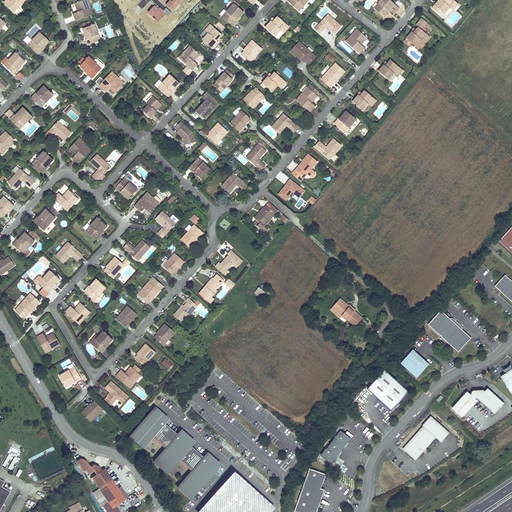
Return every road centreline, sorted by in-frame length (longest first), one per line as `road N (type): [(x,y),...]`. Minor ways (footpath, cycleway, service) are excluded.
road 1 (tertiary): [(164,511),(133,467),(66,430),(0,319)]
road 2 (residential): [(218,214),(246,206),(388,38)]
road 3 (unclassified): [(359,511),(370,458),(383,439),(442,376),(489,359),(511,336)]
road 4 (residential): [(94,195),(121,217),(120,230),(52,304),(95,377)]
road 5 (residential): [(95,377),(216,243),(218,214)]
road 6 (residential): [(143,143),(272,0)]
road 7 (unknown): [(261,189),(383,297)]
road 8 (residential): [(0,238),(59,172),(70,172),(94,195)]
road 9 (residential): [(45,65),(67,73),(143,143)]
